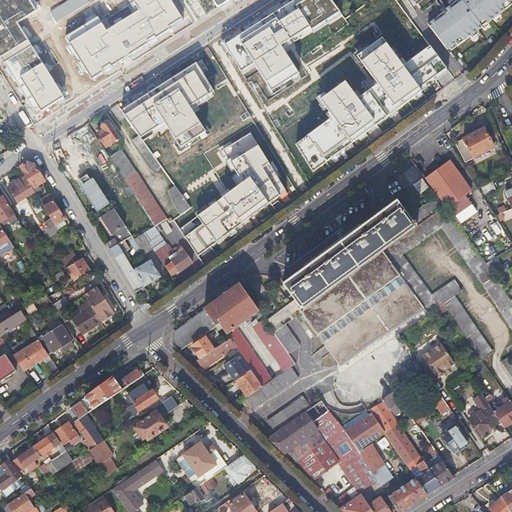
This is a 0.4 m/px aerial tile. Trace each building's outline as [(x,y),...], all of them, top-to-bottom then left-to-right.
[(511,0),(460,0),(429,24),(450,51),(511,3),(511,0)] [(0,127),(7,139),(17,132),(0,104),(0,127)] [(119,120),(125,116),(116,105),(111,108),(119,120)] [(109,122),(105,124),(101,127),(102,129),(96,133),(105,146),(119,137),(109,122)] [(483,128),(469,136),(454,143),(464,162),(493,148),(483,128)] [(138,135),(135,137),(132,139),(154,170),(160,166),(138,135)] [(167,219),(151,195),(135,171),(134,172),(119,150),(109,157),(155,227),(167,219)] [(24,177),(32,188),(37,185),(44,180),(34,163),(26,162),(19,167),(24,177)] [(445,206),(382,250),(423,306),(428,312),(442,303),(480,359),(491,352),(454,295),(462,290),(454,278),(431,293),(401,253),(441,225),(483,281),(511,326),(511,302),(510,299),(503,289),(496,277),(492,271),(486,263),(447,209),(471,192),(450,162),(425,179),(445,206)] [(93,173),(78,182),(99,214),(113,205),(93,173)] [(33,191),(32,188),(24,177),(16,182),(8,187),(17,201),(33,191)] [(413,184),(416,189),(419,194),(427,188),(420,178),(413,184)] [(478,187),(480,191),(483,195),(495,190),(491,181),(478,187)] [(175,186),(172,188),(169,190),(172,202),(180,214),(190,208),(175,186)] [(42,206),(52,200),(55,198),(51,192),(39,200),(42,206)] [(3,197),(0,198),(0,221),(0,222),(13,214),(3,197)] [(434,197),(408,216),(412,222),(439,203),(434,197)] [(423,306),(382,250),(381,248),(412,226),(413,227),(417,225),(416,223),(414,225),(412,222),(408,216),(397,201),(395,201),(394,199),(282,282),(283,283),(283,284),(294,299),(299,306),(300,307),(298,309),(339,365),(365,345),(423,306)] [(63,219),(58,210),(52,200),(42,206),(54,225),(62,220),(63,219)] [(282,206),(278,201),(273,205),(276,210),(282,206)] [(108,236),(111,234),(100,217),(97,219),(108,236)] [(65,224),(62,220),(54,225),(57,229),(65,224)] [(42,232),(44,235),(46,239),(58,231),(57,229),(54,225),(42,232)] [(122,240),(131,235),(125,225),(111,234),(114,238),(117,243),(122,240)] [(0,246),(9,241),(6,236),(2,230),(0,231),(0,246)] [(142,253),(152,247),(143,234),(134,240),(142,253)] [(133,269),(128,261),(122,252),(127,248),(122,240),(117,243),(114,238),(105,243),(135,293),(161,276),(150,259),(133,269)] [(185,249),(182,251),(181,252),(179,250),(169,256),(172,261),(171,262),(161,248),(155,251),(171,275),(178,270),(179,271),(193,262),(185,249)] [(62,260),(66,267),(77,260),(75,257),(72,253),(62,260)] [(77,260),(66,267),(65,268),(73,281),(89,271),(81,258),(77,260)] [(501,265),(496,258),(486,263),(492,271),(501,265)] [(52,276),(53,279),(55,281),(64,276),(61,271),(52,276)] [(261,385),(271,378),(235,327),(245,320),(246,322),(252,317),(251,316),(258,311),(240,284),(174,332),(172,344),(178,351),(218,324),(228,339),(234,347),(238,353),(244,362),(261,385)] [(83,296),(87,302),(91,307),(101,322),(113,313),(96,288),(83,296)] [(8,311),(12,316),(21,311),(25,308),(28,306),(23,297),(13,303),(14,305),(7,310),(8,311)] [(57,311),(62,308),(68,304),(63,297),(52,304),(57,311)] [(272,325),(299,306),(294,299),(267,318),(272,325)] [(94,326),(101,322),(91,307),(87,302),(78,307),(82,313),(72,319),(81,334),(90,329),(91,330),(95,328),(94,326)] [(33,303),(28,306),(25,308),(29,314),(37,309),(33,303)] [(69,318),(62,308),(57,311),(63,321),(69,318)] [(21,311),(12,316),(0,323),(0,334),(26,318),(21,311)] [(0,323),(12,316),(8,311),(0,316),(0,323)] [(270,349),(285,369),(288,367),(295,362),(287,352),(272,330),(263,318),(252,326),(269,350),(270,349)] [(38,338),(39,339),(49,355),(60,348),(70,341),(75,338),(64,322),(41,338),(40,336),(38,338)] [(283,323),(272,330),(287,352),(298,345),(283,323)] [(191,346),(200,358),(212,349),(204,337),(191,346)] [(23,371),(25,369),(42,359),(52,375),(58,370),(49,355),(39,339),(13,356),(23,371)] [(202,369),(234,347),(228,339),(212,349),(200,358),(196,361),(202,369)] [(73,344),(70,341),(60,348),(62,351),(73,344)] [(453,363),(440,343),(421,355),(424,359),(419,363),(430,379),(435,376),(437,378),(444,373),(442,370),(448,366),(453,363)] [(238,353),(233,357),(241,369),(244,367),(241,364),(244,362),(238,353)] [(0,380),(14,371),(4,355),(0,356),(0,380)] [(467,355),(459,360),(461,363),(469,357),(467,355)] [(511,360),(509,356),(502,361),(511,375),(511,360)] [(223,364),(233,379),(243,372),(241,369),(233,357),(223,364)] [(245,396),(261,385),(244,362),(241,364),(244,367),(241,369),(243,372),(233,379),(245,396)] [(220,367),(216,364),(205,371),(212,376),(220,367)] [(142,366),(129,374),(123,379),(116,383),(112,377),(84,397),(92,409),(147,373),(142,366)] [(271,378),(261,385),(245,396),(244,397),(242,398),(249,408),(295,377),(288,367),(285,369),(271,378)] [(123,379),(118,372),(112,377),(116,383),(123,379)] [(149,392),(141,397),(133,402),(138,411),(157,398),(152,391),(166,381),(160,375),(144,385),(149,392)] [(444,411),(449,408),(432,383),(424,388),(440,413),(444,411)] [(488,388),(481,393),(490,407),(492,405),(490,402),(492,400),(489,395),(492,394),(488,388)] [(383,399),(385,401),(390,408),(402,401),(395,391),(383,399)] [(146,440),(156,434),(165,428),(163,425),(168,421),(164,414),(177,406),(171,396),(151,408),(154,412),(136,424),(146,440)] [(266,420),(274,432),(311,409),(302,397),(266,420)] [(497,405),(495,405),(492,405),(490,407),(503,427),(511,421),(511,408),(505,397),(499,400),(497,405)] [(413,399),(407,408),(417,423),(425,418),(417,406),(417,404),(413,399)] [(77,418),(81,415),(86,412),(79,401),(70,408),(77,418)] [(371,410),(373,414),(384,431),(409,469),(416,464),(423,474),(416,479),(427,495),(443,485),(431,468),(390,408),(385,401),(371,410)] [(355,486),(359,492),(369,485),(376,480),(357,451),(356,449),(345,432),(343,429),(321,402),(311,409),(274,432),(267,437),(303,472),(328,454),(335,464),(338,462),(355,486)] [(498,422),(493,414),(487,406),(469,418),(479,434),(498,422)] [(449,408),(444,411),(448,418),(453,414),(449,408)] [(373,414),(345,432),(356,449),(384,431),(373,414)] [(447,425),(456,419),(453,414),(448,418),(444,420),(447,425)] [(81,433),(85,430),(77,418),(74,420),(71,422),(79,434),(81,433)] [(72,439),(72,440),(73,440),(78,437),(68,423),(53,433),(60,443),(61,445),(72,439)] [(441,434),(447,443),(453,452),(459,448),(460,449),(470,442),(457,423),(441,434)] [(93,429),(87,433),(91,439),(97,435),(93,429)] [(81,442),(87,451),(95,446),(95,445),(91,439),(87,433),(85,430),(81,433),(85,439),(81,442)] [(95,445),(95,446),(87,451),(93,460),(97,466),(102,475),(104,478),(116,470),(108,459),(127,447),(117,431),(95,445)] [(48,436),(55,446),(60,443),(53,433),(48,436)] [(48,436),(32,447),(39,458),(40,459),(47,455),(45,453),(55,446),(48,436)] [(430,451),(434,448),(425,436),(421,438),(430,451)] [(206,480),(223,468),(226,467),(211,445),(204,450),(199,442),(182,454),(197,476),(201,473),(206,480)] [(60,443),(55,446),(60,453),(65,450),(61,445),(60,443)] [(369,443),(357,451),(376,480),(380,486),(392,478),(369,443)] [(39,458),(32,447),(29,449),(11,462),(18,472),(39,458)] [(434,457),(439,463),(442,461),(434,448),(431,450),(435,456),(434,457)] [(51,465),(56,472),(70,463),(72,461),(65,450),(60,453),(49,461),(51,465)] [(75,471),(93,460),(87,451),(72,461),(70,463),(75,471)] [(303,472),(312,480),(335,464),(328,454),(303,472)] [(226,467),(223,468),(239,484),(246,477),(244,475),(254,465),(242,455),(226,467)] [(161,471),(154,460),(137,471),(111,489),(128,511),(131,511),(142,504),(132,492),(161,471)] [(0,488),(0,490),(9,483),(19,477),(7,461),(0,465),(0,488)] [(439,463),(431,468),(443,485),(453,478),(442,461),(439,463)] [(39,469),(46,479),(51,476),(46,468),(44,465),(39,469)] [(56,472),(51,465),(46,468),(51,476),(56,472)] [(98,478),(102,475),(97,466),(90,471),(92,473),(94,472),(98,478)] [(211,483),(207,479),(206,480),(202,483),(205,487),(211,483)] [(401,511),(427,495),(416,479),(391,495),(388,497),(397,511),(401,511)] [(380,486),(376,480),(369,485),(376,496),(384,491),(380,486)] [(21,489),(25,493),(29,490),(26,485),(21,489)] [(194,500),(195,501),(196,503),(203,498),(201,496),(203,494),(197,486),(183,496),(188,504),(194,500)] [(359,492),(355,486),(348,491),(333,501),(337,504),(350,495),(353,499),(341,508),(344,511),(372,511),(368,505),(359,492)] [(28,511),(33,509),(26,500),(34,496),(30,490),(29,490),(25,493),(7,505),(11,511),(28,511)] [(511,511),(511,490),(501,497),(511,511)] [(81,511),(104,497),(102,495),(79,511),(81,511)] [(255,511),(243,495),(228,505),(231,509),(230,511),(255,511)] [(114,511),(104,497),(81,511),(114,511)] [(490,511),(511,511),(501,497),(501,498),(488,509),(490,511)] [(388,511),(379,498),(368,505),(372,511),(388,511)] [(268,511),(287,511),(281,503),(268,511)]
